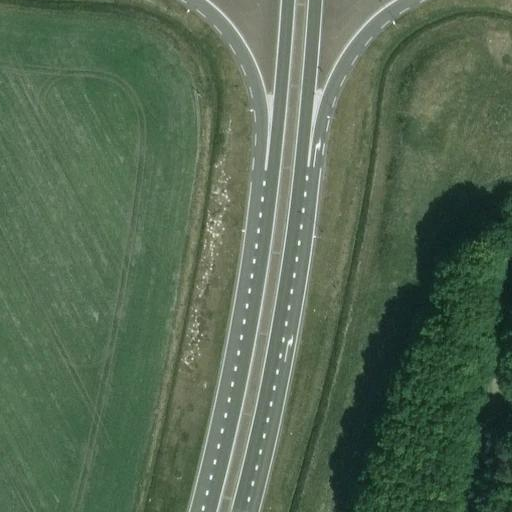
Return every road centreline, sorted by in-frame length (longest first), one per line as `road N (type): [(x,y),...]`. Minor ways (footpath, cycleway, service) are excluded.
road 1 (trunk): [(237,511),(265,394),(300,167)]
road 2 (trunk): [(273,171),(210,511)]
road 3 (trunk): [(300,167),(356,47),(412,0)]
road 4 (trunk): [(191,0),(232,38),(245,64),(273,171)]
road 5 (trunk): [(288,0),(273,171)]
road 6 (trunk): [(300,167),(315,0)]
